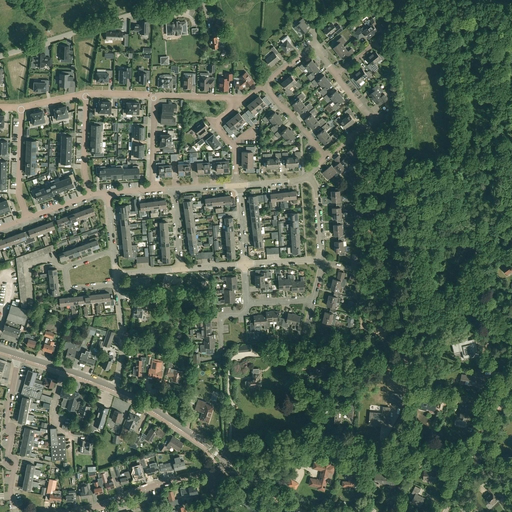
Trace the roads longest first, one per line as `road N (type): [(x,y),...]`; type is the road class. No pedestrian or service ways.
road 1 (residential): [(444,511),(471,456),(319,448),(234,451),(227,459)]
road 2 (unclassified): [(0,56),(174,0)]
road 3 (residential): [(14,511),(6,423),(19,354)]
road 4 (residential): [(77,511),(145,486),(215,473)]
road 5 (primary): [(227,459),(114,387)]
road 6 (residential): [(116,283),(66,287),(66,268),(113,251)]
